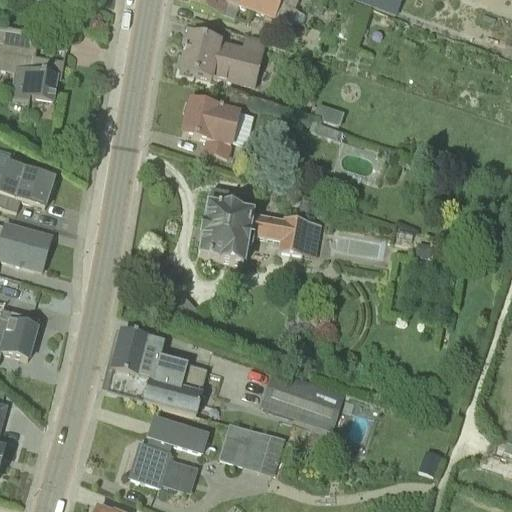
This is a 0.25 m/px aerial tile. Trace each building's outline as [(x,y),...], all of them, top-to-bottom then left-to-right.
[(173,0),(172,4),(223,20),(234,24),(238,10),(283,26),(289,28),(291,27),(292,24),(295,14),(294,14),(286,11),(289,0),(290,0),(298,3),(298,0),(173,0)] [(321,0),(314,0),(311,8),(313,8),(323,12),(324,12),(328,2),(321,0)] [(402,0),(351,0),(352,1),(396,18),(402,0)] [(349,4),(344,18),(366,26),(371,12),(349,4)] [(295,14),(292,24),(299,27),(303,17),(295,14)] [(0,30),(0,70),(15,73),(10,104),(28,107),(29,103),(52,107),(57,80),(61,81),(63,66),(35,61),(39,37),(0,30)] [(188,39),(179,76),(211,83),(211,81),(254,91),(265,47),(245,41),(242,53),(219,48),(220,46),(188,39)] [(234,90),(232,100),(245,103),(247,93),(234,90)] [(219,112),(218,113),(189,106),(181,139),(206,145),(204,157),(226,162),(229,151),(231,151),(238,120),(239,117),(219,112)] [(342,128),(345,115),(318,108),(315,121),(342,128)] [(332,133),(329,143),(338,146),(341,136),(332,133)] [(417,160),(398,154),(394,168),(413,174),(417,160)] [(5,168),(0,183),(0,186),(1,187),(0,189),(0,211),(16,217),(20,205),(44,213),(53,183),(5,168)] [(251,219),(242,218),(245,201),(210,195),(204,231),(203,231),(201,242),(202,242),(199,261),(242,269),(245,250),(251,251),(252,241),(280,246),(278,256),(315,262),(320,230),(284,224),(283,226),(250,220),(251,219)] [(312,216),(314,206),(301,203),(299,214),(312,216)] [(0,243),(0,264),(41,277),(51,242),(4,229),(0,243)] [(416,253),(414,264),(431,266),(433,255),(416,253)] [(163,317),(181,299),(175,293),(157,312),(163,317)] [(178,314),(190,321),(197,308),(184,301),(178,314)] [(0,359),(1,357),(27,365),(36,333),(30,331),(32,324),(1,315),(0,318),(0,359)] [(121,335),(111,375),(106,397),(143,407),(195,420),(206,380),(154,367),(160,346),(148,343),(148,342),(121,335)] [(331,434),(342,400),(270,377),(260,410),(331,434)] [(159,490),(175,494),(183,469),(172,465),(173,461),(168,459),(171,449),(200,457),(206,440),(154,425),(148,442),(153,443),(149,454),(139,451),(130,483),(158,491),(159,490)] [(263,439),(228,429),(217,465),(273,481),(283,444),(278,443),(263,439)] [(502,457),(511,460),(511,432),(510,432),(502,457)] [(425,457),(418,477),(435,483),(442,463),(425,457)]
